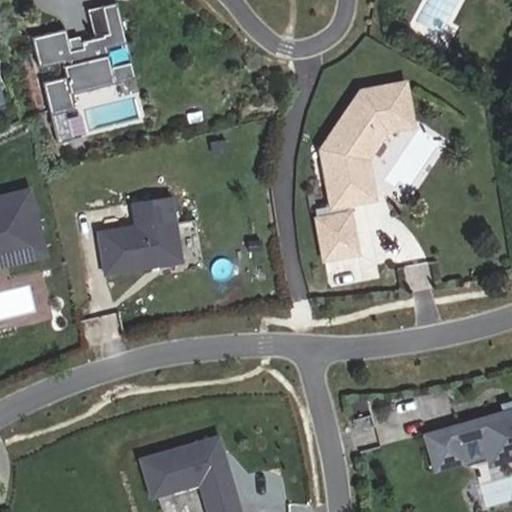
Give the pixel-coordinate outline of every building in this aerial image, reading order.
[(111,66),(107,47),(127,42),(117,1),(87,9),(94,37),(81,41),(79,36),(68,38),(66,29),(32,37),(39,67),(62,61),(66,76),(43,82),(51,114),(75,108),(72,93),(136,78),(131,61),(111,66)] [(349,214),(347,205),(361,202),(359,188),(372,186),(367,160),(387,131),(413,126),(405,84),(361,92),(322,150),(332,206),(315,209),(325,260),(357,253),(350,214),(349,214)] [(372,186),(359,188),(361,202),(374,200),(372,186)] [(43,253),(29,192),(1,198),(3,210),(0,210),(0,246),(14,244),(18,259),(43,253)] [(98,231),(105,274),(183,262),(172,197),(133,203),(136,225),(98,231)] [(0,263),(18,259),(14,244),(0,246),(0,263)] [(511,409),(425,435),(434,470),(465,461),(459,441),(480,434),(488,460),(511,452),(511,409)] [(247,511),(226,432),(137,456),(149,499),(202,485),(209,511),(247,511)] [(489,465),(511,458),(511,452),(488,460),(489,465)]
